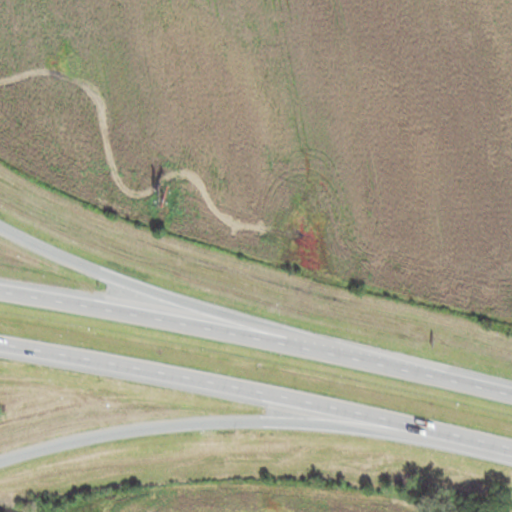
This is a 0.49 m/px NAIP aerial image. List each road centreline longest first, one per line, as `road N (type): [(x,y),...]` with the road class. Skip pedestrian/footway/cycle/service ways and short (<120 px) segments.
road 1 (motorway): [(0,345),(511,450)]
road 2 (motorway): [(511,397),(0,293)]
road 3 (motorway): [(0,464),(132,433),(279,425),(373,431),(511,462)]
road 4 (motorway): [(415,375),(132,288),(0,230)]
